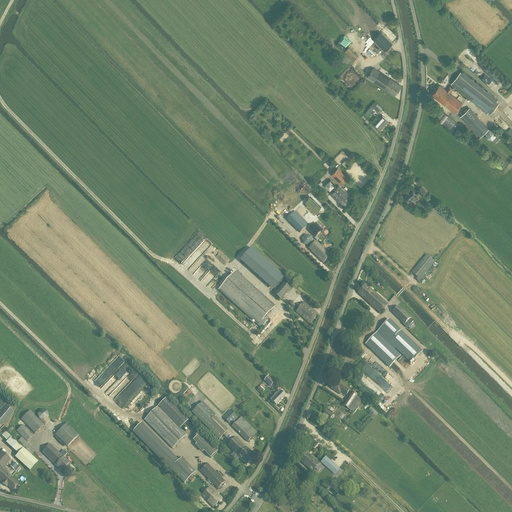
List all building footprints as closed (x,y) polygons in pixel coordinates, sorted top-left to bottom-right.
[(373,40),(385,52),(393,44),(381,32),(373,40)] [(354,60),(358,55),(349,47),(344,51),(354,60)] [(366,77),(368,78),(395,95),(401,85),(373,67),(366,77)] [(487,112),(497,100),(461,71),(451,83),(487,112)] [(439,85),(432,95),(454,113),(462,103),(449,92),(453,88),(450,85),(446,90),(439,85)] [(480,137),(489,128),(469,108),(460,116),(480,137)] [(453,131),(458,124),(443,111),(437,119),(453,131)] [(380,129),(388,120),(382,115),(374,124),(380,129)] [(489,130),(485,133),(487,139),(492,140),(496,136),(494,131),(489,130)] [(341,184),(348,178),(337,168),(331,174),(341,184)] [(342,206),(351,198),(339,185),(330,194),(342,206)] [(404,192),(406,194),(403,196),(409,203),(420,194),(422,196),(427,191),(422,185),(416,190),(417,191),(416,192),(411,188),(409,190),(408,188),(404,192)] [(306,207),(314,215),(320,208),(318,206),(319,206),(313,200),(312,200),(310,198),(305,202),(308,204),(306,207)] [(296,212),(288,220),(301,233),(309,225),(296,212)] [(322,230),(315,223),(309,230),(316,237),(322,230)] [(323,263),(330,256),(316,242),(309,249),(323,263)] [(252,249),(242,260),(275,289),(285,278),(252,249)] [(435,262),(426,255),(411,273),(420,280),(435,262)] [(276,306),(236,271),(219,290),(262,329),(270,319),(267,317),(276,306)] [(274,294),(280,300),(290,289),(283,283),(274,294)] [(358,293),(368,302),(380,314),(388,305),(365,285),(358,293)] [(310,325),(318,315),(304,302),(296,312),(310,325)] [(398,307),(393,313),(404,324),(403,324),(407,328),(409,326),(413,321),(410,319),(411,319),(398,307)] [(407,359),(418,348),(389,320),(378,332),(407,359)] [(366,345),(368,347),(390,368),(401,356),(377,333),(366,345)] [(270,387),(274,382),(268,377),(264,381),(270,387)] [(346,395),(349,391),(336,382),(331,389),(339,394),(341,392),(346,395)] [(282,400),(286,396),(285,396),(280,390),(277,393),(276,393),(274,395),(270,400),(276,405),(276,406),(280,402),(282,400)] [(343,406),(353,412),(361,400),(356,397),(357,396),(352,392),(343,406)] [(172,449),(187,435),(181,428),(187,421),(166,399),(145,420),(172,449)] [(216,416),(203,402),(192,412),(219,440),(227,431),(214,418),(216,416)] [(14,412),(5,405),(0,411),(0,425),(1,427),(14,412)] [(223,418),(230,425),(237,417),(230,410),(223,418)] [(326,410),(323,415),(330,420),(334,415),(326,410)] [(35,433),(43,426),(29,411),(21,419),(35,433)] [(247,442),(256,433),(241,418),(232,427),(247,442)] [(67,447),(78,436),(66,424),(55,435),(67,447)] [(177,462),(168,452),(140,424),(133,431),(184,484),(196,472),(182,458),(177,462)] [(16,431),(26,442),(33,436),(22,425),(16,431)] [(11,437),(5,432),(1,436),(7,442),(6,443),(18,454),(15,458),(30,471),(38,462),(11,437)] [(200,433),(193,440),(211,458),(218,451),(200,433)] [(246,465),(255,456),(247,448),(246,448),(236,438),(228,446),(233,452),(233,453),(231,455),(236,461),(239,458),(246,465)] [(42,452),(55,465),(61,471),(69,463),(63,457),(67,453),(64,450),(60,454),(50,444),(42,452)] [(303,449),(296,457),(310,469),(312,467),(316,470),(320,465),(310,456),(308,459),(305,456),(308,453),(303,449)] [(7,486),(13,491),(18,484),(11,478),(12,477),(4,470),(6,467),(5,466),(11,459),(1,451),(0,452),(0,466),(0,467),(0,480),(1,482),(6,487),(7,486)] [(326,457),(321,462),(322,462),(331,470),(336,465),(326,457)] [(207,464),(200,471),(218,489),(225,482),(207,464)] [(213,507),(222,499),(219,495),(218,495),(210,487),(202,495),(213,507)]
